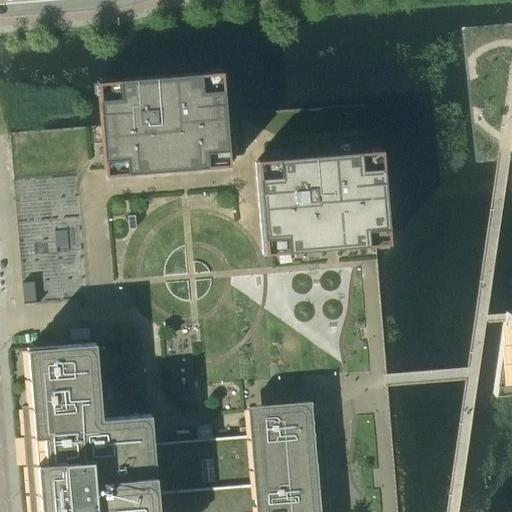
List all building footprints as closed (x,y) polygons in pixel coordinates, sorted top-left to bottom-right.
[(98,96),(100,126),(102,154),(104,175),(130,173),(209,166),(229,165),(227,144),(225,116),(222,85),(221,71),(201,73),(121,79),(96,81),(98,96)] [(10,134),(9,134),(13,183),(13,182),(13,185),(19,251),(23,303),(26,349),(94,343),(101,418),(150,414),(152,444),(197,440),(196,431),(211,429),(211,439),(248,436),(247,418),(246,406),(310,401),(311,413),(312,420),(313,432),(322,431),(329,511),(397,511),(389,413),(389,407),(387,387),(386,382),(386,375),(385,374),(375,244),(366,245),(290,252),(264,254),(262,235),(257,176),(255,161),(281,158),(361,151),(367,151),(363,104),(362,105),(225,116),(227,144),(229,165),(209,166),(130,173),(104,175),(102,154),(100,126),(41,131),(10,134)] [(262,235),(264,254),(290,252),(366,245),(375,244),(388,243),(386,220),(382,167),(380,150),(367,151),(361,151),(281,158),(255,161),(257,176),(262,235)] [(511,177),(383,188),(384,200),(511,189),(511,177)] [(504,323),(493,395),(511,393),(511,310),(505,311),(504,323)] [(329,511),(322,431),(313,432),(312,420),(311,413),(310,401),(246,406),(247,418),(248,436),(211,439),(211,429),(196,431),(197,440),(152,444),(150,414),(101,418),(94,343),(26,349),(31,406),(21,407),(29,511),(329,511)]
